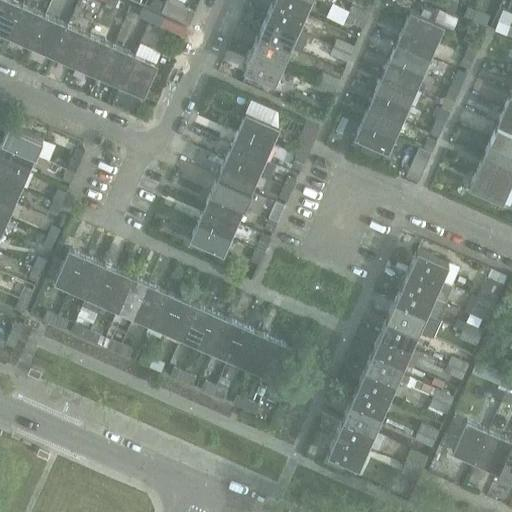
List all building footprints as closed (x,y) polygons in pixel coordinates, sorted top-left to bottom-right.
[(14,0),(0,0),(0,31),(8,35),(22,3),(14,0)] [(153,0),(151,6),(161,11),(165,3),(158,0),(153,0)] [(161,11),(189,24),(195,12),(168,0),(165,0),(165,3),(161,11)] [(276,0),(273,0),(266,16),(298,30),(305,13),(276,0)] [(276,0),(305,13),(310,0),(276,0)] [(458,2),(453,0),(445,0),(443,5),(455,10),(458,2)] [(45,14),(22,3),(8,35),(31,45),(45,14)] [(352,4),(349,12),(366,19),(369,12),(352,4)] [(464,14),(474,19),(478,11),(468,6),(464,14)] [(138,16),(149,21),(153,13),(142,8),(138,16)] [(411,10),(404,26),(438,41),(445,25),(411,10)] [(490,16),(478,11),(474,19),(486,24),(490,16)] [(366,19),(349,12),(345,20),(363,28),(366,19)] [(164,18),(153,13),(149,21),(160,26),(164,18)] [(67,23),(45,14),(31,45),(53,55),(67,23)] [(266,16),(259,33),(290,46),(301,51),(309,34),(298,30),(266,16)] [(496,28),(506,33),(509,24),(499,20),(496,28)] [(90,33),(67,23),(53,55),(76,65),(90,33)] [(404,26),(397,41),(431,56),(438,41),(404,26)] [(112,43),(90,33),(76,65),(98,75),(112,43)] [(259,33),(252,50),(283,63),(290,46),(259,33)] [(337,38),(334,45),(351,53),(355,45),(337,38)] [(397,41),(390,57),(424,72),(431,56),(397,41)] [(470,42),(465,53),(473,57),(478,46),(470,42)] [(135,53),(112,43),(98,75),(121,85),(135,53)] [(351,53),(334,45),(330,53),(348,61),(351,53)] [(275,81),(283,63),(252,50),(244,67),(275,81)] [(158,63),(135,53),(121,85),(144,95),(158,63)] [(473,57),(465,53),(460,64),(468,67),(473,57)] [(390,57),(383,72),(417,87),(424,72),(390,57)] [(322,71),(319,79),(336,87),(340,79),(322,71)] [(383,72),(376,89),(410,104),(417,87),(383,72)] [(456,74),(451,84),(459,88),(464,77),(456,74)] [(336,87),(319,79),(315,87),(333,95),(336,87)] [(459,88),(451,84),(446,96),(454,99),(459,88)] [(376,89),(369,104),(403,119),(410,104),(376,89)] [(369,104),(362,120),(396,135),(403,119),(369,104)] [(442,106),(437,116),(446,120),(450,109),(442,106)] [(511,112),(504,108),(498,123),(511,129),(511,112)] [(246,112),(238,129),(272,144),(280,127),(246,112)] [(446,120),(437,116),(432,128),(440,131),(446,120)] [(389,152),(396,135),(362,120),(354,137),(389,152)] [(306,122),(297,141),(302,143),(297,155),(305,158),(319,127),(306,122)] [(9,123),(2,140),(36,155),(43,138),(9,123)] [(511,129),(498,123),(490,139),(511,149),(511,129)] [(238,129),(231,144),(265,159),(272,144),(238,129)] [(428,137),(424,147),(432,151),(436,140),(428,137)] [(511,149),(490,139),(484,154),(511,166),(511,149)] [(2,140),(0,143),(0,157),(29,170),(36,155),(2,140)] [(231,144),(225,160),(259,175),(269,180),(276,164),(265,159),(231,144)] [(431,152),(419,146),(407,176),(418,181),(431,152)] [(511,166),(484,154),(476,171),(510,186),(511,181),(511,166)] [(301,169),(305,158),(297,155),(292,166),(301,169)] [(0,157),(0,176),(22,186),(29,170),(0,157)] [(72,157),(67,168),(75,172),(80,161),(72,157)] [(225,160),(218,175),(252,190),(259,175),(225,160)] [(67,168),(63,179),(71,182),(75,172),(67,168)] [(503,202),(510,186),(476,171),(469,187),(503,202)] [(218,175),(211,191),(245,206),(260,212),(267,196),(252,190),(218,175)] [(288,175),(283,186),(291,189),(296,178),(288,175)] [(0,176),(0,194),(16,201),(22,186),(0,176)] [(291,189),(283,186),(279,197),(287,200),(291,189)] [(58,188),(53,200),(62,203),(67,192),(58,188)] [(211,191),(204,207),(238,222),(245,206),(211,191)] [(0,194),(0,213),(9,217),(16,201),(0,194)] [(57,214),(62,203),(53,200),(49,211),(57,214)] [(274,206),(270,217),(278,220),(283,210),(274,206)] [(204,207),(197,222),(231,238),(238,222),(204,207)] [(0,213),(0,232),(1,233),(9,217),(0,213)] [(278,220),(270,217),(265,228),(273,232),(278,220)] [(224,254),(231,238),(197,222),(190,239),(224,254)] [(52,224),(48,234),(56,238),(60,228),(52,224)] [(56,238),(48,234),(43,246),(51,249),(56,238)] [(261,237),(256,249),(264,252),(269,241),(261,237)] [(54,282),(70,289),(85,254),(69,247),(54,282)] [(418,248),(410,265),(453,284),(461,267),(418,248)] [(264,252),(256,249),(251,259),(259,263),(264,252)] [(101,261),(85,254),(70,289),(86,295),(101,261)] [(38,255),(34,266),(42,270),(46,259),(38,255)] [(86,295),(77,314),(94,322),(102,303),(117,268),(101,261),(86,295)] [(410,265),(402,282),(434,296),(446,301),(454,284),(453,284),(410,265)] [(42,270),(34,266),(29,277),(37,281),(42,270)] [(133,275),(117,268),(102,303),(118,310),(133,275)] [(148,282),(133,275),(118,310),(133,316),(148,282)] [(495,303),(504,283),(487,276),(478,295),(495,303)] [(164,289),(148,282),(133,316),(149,323),(164,289)] [(402,282),(395,299),(427,312),(434,296),(402,282)] [(24,287),(20,297),(28,300),(32,290),(24,287)] [(180,296),(164,289),(149,323),(165,330),(180,296)] [(495,303),(478,295),(474,303),(492,311),(495,303)] [(196,303),(180,296),(165,330),(181,337),(196,303)] [(28,300),(20,297),(15,308),(23,312),(28,300)] [(395,299),(388,316),(419,330),(434,336),(441,319),(439,318),(427,312),(395,299)] [(212,310),(196,303),(181,337),(197,344),(212,310)] [(54,323),(58,315),(47,310),(43,318),(54,323)] [(228,317),(212,310),(197,344),(213,351),(228,317)] [(69,320),(58,315),(54,323),(65,328),(69,320)] [(388,316),(380,332),(412,346),(419,330),(388,316)] [(243,324),(228,317),(213,351),(229,358),(243,324)] [(15,321),(11,331),(19,335),(23,324),(15,321)] [(466,321),(463,329),(480,336),(484,329),(466,321)] [(87,338),(90,330),(74,322),(71,331),(87,338)] [(259,331),(243,324),(229,358),(244,365),(259,331)] [(480,336),(463,329),(459,337),(477,345),(480,336)] [(102,334),(90,330),(87,338),(98,343),(102,334)] [(19,335),(11,331),(6,343),(14,346),(19,335)] [(275,338),(259,331),(244,365),(260,372),(275,338)] [(380,332),(373,349),(404,363),(412,346),(380,332)] [(107,347),(118,351),(122,343),(111,338),(107,347)] [(291,345),(275,338),(260,372),(276,379),(291,345)] [(133,348),(122,343),(118,351),(129,356),(133,348)] [(373,349),(365,366),(397,380),(404,363),(373,349)] [(139,361),(150,365),(154,357),(143,352),(139,361)] [(451,355),(448,362),(465,370),(469,363),(451,355)] [(165,362),(154,357),(150,365),(161,370),(165,362)] [(498,381),(502,370),(477,359),(472,370),(498,381)] [(465,370),(448,362),(444,371),(462,378),(465,370)] [(171,374),(182,379),(185,371),(174,366),(171,374)] [(365,366),(358,383),(389,397),(397,380),(365,366)] [(196,376),(185,371),(182,379),(193,384),(196,376)] [(499,383),(510,388),(511,382),(511,379),(502,375),(499,383)] [(202,388),(213,393),(217,385),(206,380),(202,388)] [(358,383),(350,400),(382,414),(389,397),(358,383)] [(423,383),(420,390),(429,394),(432,386),(423,383)] [(227,390),(217,385),(213,393),(224,398),(227,390)] [(492,395),(502,400),(506,392),(496,387),(492,395)] [(436,389),(433,396),(451,404),(454,396),(436,389)] [(511,394),(506,392),(502,400),(511,404),(511,394)] [(233,402),(245,407),(248,399),(237,394),(233,402)] [(451,404),(433,396),(429,404),(447,412),(451,404)] [(256,412),(259,404),(248,399),(245,407),(256,412)] [(350,400),(343,417),(375,431),(382,414),(350,400)] [(343,417),(335,434),(367,448),(375,431),(343,417)] [(452,451),(475,461),(490,429),(466,419),(452,451)] [(421,422),(418,430),(435,438),(439,430),(421,422)] [(511,439),(490,429),(475,461),(498,471),(511,439)] [(435,438),(418,430),(414,438),(432,446),(435,438)] [(359,466),(367,448),(335,434),(328,452),(359,466)] [(511,439),(498,471),(511,477),(511,439)] [(406,456),(403,464),(420,472),(424,464),(406,456)] [(420,472),(403,464),(400,472),(417,480),(420,472)]
